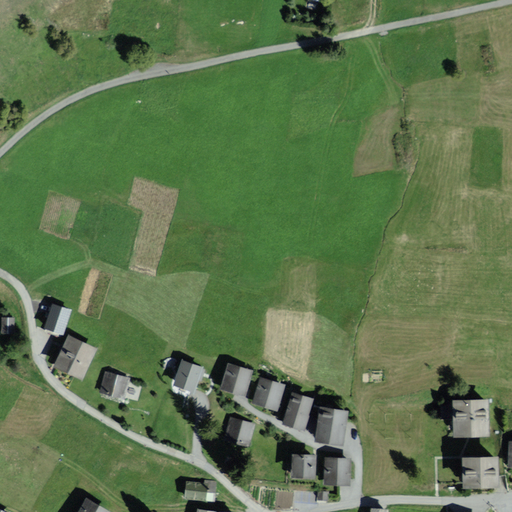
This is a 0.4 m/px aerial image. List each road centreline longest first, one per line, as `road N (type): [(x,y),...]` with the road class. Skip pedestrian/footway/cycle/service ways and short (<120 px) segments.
road 1 (track): [(0,153),(61,104),(134,76),(509,0)]
road 2 (residential): [(259,511),(199,461),(55,385),(35,348),(27,298),(0,272)]
road 3 (residential): [(316,511),(355,502),(511,495)]
